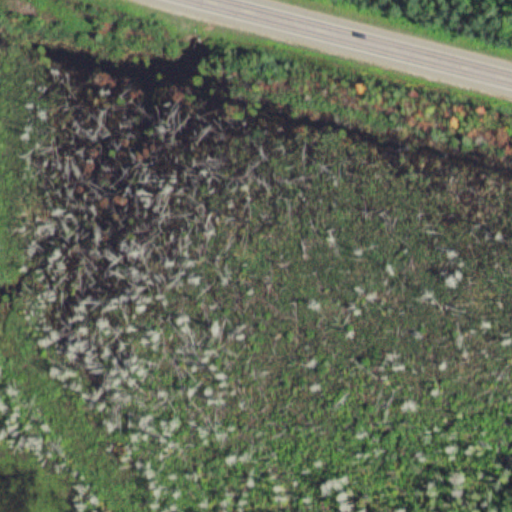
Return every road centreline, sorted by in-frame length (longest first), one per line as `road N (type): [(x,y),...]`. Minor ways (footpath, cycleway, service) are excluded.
road 1 (track): [(124,511),(6,354),(0,187)]
road 2 (secondary): [(486,66),(238,0)]
